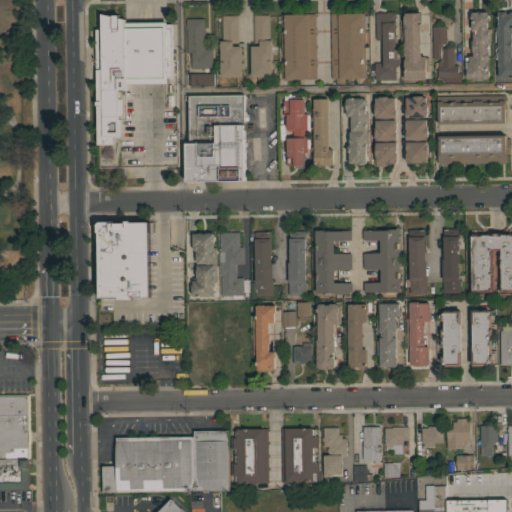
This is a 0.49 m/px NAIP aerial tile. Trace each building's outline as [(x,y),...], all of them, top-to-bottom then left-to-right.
[(377,13),(377,12),(381,12),(381,13),(385,13),(386,12),(392,11),(393,13),(394,13),(395,37),(397,37),(397,58),(398,58),(398,66),(395,66),(396,79),(374,80),(374,63),(382,62),(382,39),(376,40),(375,13),(377,13)] [(478,12),(478,13),(479,13),(479,11),(486,12),(487,12),(487,22),(486,22),(486,29),(490,29),(490,43),(488,43),(488,68),(488,70),(489,70),(489,76),(488,76),(488,77),(487,77),(487,78),(482,78),(482,79),(475,79),(475,78),(466,78),(466,69),(467,69),(467,61),(469,62),(469,56),(473,56),(473,52),(471,52),(472,40),(473,33),(474,33),(474,30),(471,30),(471,12),(478,12)] [(506,11),(506,14),(509,13),(510,12),(511,11),(511,33),(511,60),(510,60),(511,61),(511,77),(498,77),(498,12),(506,11)] [(315,13),(316,79),(282,79),(281,14),(315,13)] [(364,13),(365,78),(345,78),(345,84),(335,84),(335,78),(331,78),(330,13),(364,13)] [(404,59),(405,59),(405,56),(404,56),(403,44),(402,44),(402,30),(405,30),(404,24),(403,15),(404,15),(404,13),(422,13),(422,26),(421,26),(421,30),(420,30),(421,57),(426,56),(426,58),(429,58),(429,71),(426,71),(426,79),(423,79),(423,81),(411,81),(411,80),(404,80),(404,59)] [(476,26),(482,26),(482,13),(461,14),(461,34),(476,33),(476,26)] [(101,29),(101,14),(113,17),(113,14),(119,14),(119,18),(125,19),(125,23),(167,22),(167,24),(171,24),(173,78),(167,78),(168,83),(126,84),(127,119),(118,120),(119,137),(111,137),(111,144),(98,144),(97,105),(95,105),(95,101),(97,101),(95,29),(101,29)] [(238,42),(232,42),(232,46),(240,46),(241,76),(220,77),(220,40),(222,40),(222,15),(237,15),(238,42)] [(269,15),(269,40),(272,40),(272,76),(251,76),(251,46),(253,46),(253,15),(269,15)] [(204,49),(212,49),(212,58),(211,58),(211,68),(191,68),(191,52),(187,52),(186,28),(186,19),(204,18),(204,49)] [(446,26),(446,43),(441,43),(441,47),(453,47),(453,65),(457,65),(457,74),(460,74),(460,82),(444,82),(444,79),(437,79),(437,68),(433,68),(433,62),(437,62),(437,61),(440,61),(440,58),(432,58),(432,27),(446,26)] [(213,73),(214,86),(190,86),(189,74),(213,73)] [(243,94),(245,180),(186,181),(185,143),(189,143),(188,100),(185,100),(185,96),(188,96),(188,95),(243,94)] [(437,101),(440,101),(440,96),(505,95),(505,108),(505,123),(437,124),(437,101)] [(378,98),(378,97),(388,96),(388,98),(395,97),(395,109),(396,109),(396,118),(376,118),(376,116),(375,116),(374,103),(375,103),(375,98),(378,98)] [(413,97),(413,96),(423,96),(423,97),(426,97),(426,100),(428,100),(428,107),(427,107),(427,115),(426,115),(426,117),(405,117),(405,109),(406,109),(406,97),(413,97)] [(328,98),(329,149),(333,149),(333,165),(314,165),(313,99),(328,98)] [(339,115),(352,113),(350,98),(337,100),(339,115)] [(349,163),(349,151),(348,151),(348,149),(347,147),(348,145),(349,144),(349,131),(351,131),(350,116),(346,116),(346,110),(345,110),(345,100),(346,100),(346,98),(365,98),(365,99),(366,99),(366,106),(365,106),(365,113),(368,113),(369,130),(367,130),(367,132),(368,132),(369,148),(366,148),(366,149),(365,149),(366,163),(349,163)] [(309,148),(307,148),(307,152),(305,152),(305,165),(286,165),(286,137),(293,137),(293,131),(287,131),(287,128),(286,128),(286,115),(283,115),(283,101),(289,101),(289,99),(304,99),(304,113),(306,113),(306,114),(309,114),(309,148)] [(406,131),(407,131),(407,129),(405,129),(405,121),(406,121),(406,120),(427,119),(427,123),(428,123),(428,131),(427,131),(428,137),(427,137),(427,139),(406,140),(406,131)] [(396,120),(396,121),(397,121),(397,129),(396,129),(396,132),(397,132),(397,140),(376,140),(376,138),(375,138),(375,127),(376,127),(376,120),(396,120)] [(339,165),(356,164),(354,132),(338,133),(339,165)] [(505,134),(505,138),(509,138),(510,154),(506,154),(506,162),(437,164),(438,136),(505,134)] [(427,141),(427,144),(428,144),(428,150),(429,150),(429,157),(427,158),(427,165),(416,165),(416,163),(407,163),(407,161),(406,161),(406,153),(407,153),(407,150),(406,150),(406,142),(427,141)] [(397,142),(397,150),(396,150),(396,153),(397,153),(397,162),(396,162),(396,163),(387,163),(387,166),(376,166),(376,156),(375,156),(375,144),(376,144),(376,142),(397,142)] [(302,150),(301,164),(322,164),(322,150),(302,150)] [(362,153),(362,165),(378,165),(378,153),(362,153)] [(151,297),(132,297),(132,299),(119,300),(119,298),(100,298),(99,233),(97,232),(97,224),(100,221),(130,221),(130,222),(149,222),(151,297)] [(459,278),(460,278),(460,293),(442,293),(442,260),(443,260),(443,229),(459,228),(459,238),(459,278)] [(398,243),(397,243),(397,249),(399,249),(399,272),(398,273),(398,278),(399,278),(399,292),(372,292),(372,291),(363,291),(363,282),(380,282),(380,269),(363,269),(363,253),(380,252),(380,240),(363,240),(362,230),(390,230),(390,229),(398,229),(398,243)] [(424,229),(425,261),(426,261),(426,292),(409,293),(408,229),(424,229)] [(330,230),(351,230),(351,240),(334,240),(334,253),(351,253),(351,269),(334,270),(334,283),(351,282),(351,292),(349,292),(349,294),(334,294),(334,293),(316,293),(315,230),(330,230)] [(305,231),(305,268),(310,268),(311,274),(305,274),(305,283),(306,283),(306,295),(288,295),(288,262),(289,262),(289,231),(305,231)] [(216,282),(215,282),(215,286),(214,286),(214,296),(193,296),(193,295),(191,295),(191,285),(192,285),(192,280),(197,280),(197,277),(196,277),(196,268),(196,261),(195,261),(195,252),(196,252),(196,251),(195,251),(193,249),(192,233),(213,233),(213,242),(214,242),(214,247),(216,247),(216,282)] [(238,233),(238,247),(243,247),(243,264),(235,264),(235,278),(242,278),(242,280),(248,280),(248,293),(242,293),(242,294),(248,294),(248,299),(242,299),(242,295),(241,295),(241,298),(231,298),(231,296),(220,296),(220,276),(218,276),(218,252),(219,252),(219,233),(238,233)] [(482,236),(482,234),(490,234),(490,233),(511,233),(511,290),(509,290),(509,291),(500,292),(499,283),(500,283),(500,250),(492,250),(492,255),(492,266),(493,266),(493,272),(492,272),(492,283),(493,283),(493,292),(471,292),(471,236),(482,236)] [(400,282),(403,282),(404,293),(417,293),(416,237),(399,238),(400,282)] [(271,238),(271,263),(272,263),(272,286),(280,286),(280,299),(255,299),(255,294),(251,294),(251,282),(255,282),(254,238),(271,238)] [(279,239),(279,282),(296,282),(295,239),(279,239)] [(310,301),(310,315),(307,315),(307,320),(297,321),(296,302),(310,301)] [(318,305),(318,303),(324,303),(324,305),(329,305),(329,303),(336,303),(336,304),(337,304),(337,306),(338,306),(338,309),(340,309),(340,324),(334,324),(334,332),(333,332),(333,338),(334,338),(335,352),(333,352),(333,355),(334,355),(335,367),(332,367),(332,369),(326,369),(326,367),(325,367),(325,369),(319,369),(319,368),(318,368),(318,366),(316,366),(316,360),(318,360),(318,358),(316,358),(316,353),(314,353),(314,338),(318,338),(317,305),(318,305)] [(399,303),(399,309),(400,309),(400,316),(395,316),(395,320),(396,320),(396,332),(393,332),(393,337),(396,337),(396,349),(395,349),(396,358),(396,366),(379,366),(379,354),(376,355),(376,340),(379,340),(379,337),(382,337),(382,332),(379,332),(379,329),(376,329),(376,314),(379,314),(379,303),(399,303)] [(407,319),(407,304),(408,304),(408,303),(423,303),(423,304),(428,304),(428,322),(423,322),(423,330),(421,330),(422,340),(422,347),(427,347),(427,366),(425,366),(425,367),(410,367),(410,366),(408,366),(408,351),(405,351),(404,319),(407,319)] [(366,304),(366,322),(362,322),(362,349),(366,349),(367,367),(358,367),(358,369),(351,369),(351,367),(348,367),(348,351),(345,351),(345,320),(347,320),(347,304),(366,304)] [(264,306),(246,305),(245,356),(258,357),(259,324),(264,324),(264,306)] [(256,319),(256,305),(257,305),(264,305),(275,305),(275,312),(273,312),(274,322),(268,323),(269,335),(270,335),(270,343),(269,343),(269,351),(275,351),(275,357),(274,357),(274,368),(272,368),(273,370),(256,370),(256,354),(253,354),(253,319),(256,319)] [(459,366),(439,366),(438,356),(441,356),(441,347),(438,347),(437,330),(440,330),(440,321),(437,321),(437,315),(440,315),(440,313),(441,313),(441,310),(458,310),(458,324),(457,324),(458,351),(459,351),(459,366)] [(470,352),(471,352),(471,325),(469,325),(469,311),(486,310),(486,312),(488,312),(488,314),(490,314),(490,362),(487,362),(487,366),(470,367),(470,352)] [(295,311),(296,326),(294,326),(295,327),(284,328),(284,327),(283,327),(282,311),(295,311)] [(502,330),(502,323),(511,323),(511,364),(500,365),(500,330),(502,330)] [(385,367),(386,331),(369,330),(369,367),(385,367)] [(303,346),(303,343),(311,343),(311,362),(302,363),(303,364),(299,364),(299,363),(293,363),(292,346),(303,346)] [(0,394),(29,394),(30,429),(31,429),(31,443),(30,443),(30,458),(28,458),(0,458),(0,394)] [(470,440),(463,441),(463,448),(446,449),(446,429),(452,429),(452,422),(456,422),(456,418),(466,418),(466,421),(470,421),(470,440)] [(482,425),(482,422),(491,422),(492,425),(495,425),(496,442),(491,442),(491,447),(490,447),(490,456),(480,456),(480,447),(478,447),(478,425),(482,425)] [(380,426),(380,460),(379,460),(379,463),(374,463),(374,459),(362,459),(362,426),(380,426)] [(442,426),(442,442),(434,442),(434,446),(423,446),(423,443),(421,443),(421,429),(428,429),(428,426),(442,426)] [(338,427),(338,434),(341,434),(341,438),(346,438),(346,456),(342,456),(342,474),(333,474),(333,476),(323,476),(323,455),(328,455),(328,452),(327,452),(327,448),(328,448),(328,446),(323,446),(323,441),(322,441),(322,437),(323,437),(323,427),(338,427)] [(407,427),(407,440),(401,440),(401,445),(400,445),(401,454),(391,454),(391,451),(384,451),(384,445),(383,445),(383,428),(391,428),(391,427),(407,427)] [(268,482),(237,483),(237,475),(232,475),(231,462),(237,462),(237,449),(231,449),(231,437),(237,437),(237,429),(267,428),(268,482)] [(312,428),(312,429),(315,429),(315,436),(318,436),(318,448),(315,448),(315,462),(319,462),(319,473),(321,473),(321,484),(315,484),(315,480),(297,481),(297,482),(282,482),(281,428),(312,428)] [(194,436),(193,431),(228,430),(229,490),(103,492),(102,466),(116,466),(116,437),(194,436)] [(456,455),(473,454),(473,469),(456,469),(456,455)] [(0,458),(28,458),(29,488),(0,488),(0,458)] [(397,463),(397,477),(382,477),(382,463),(397,463)] [(366,464),(366,474),(372,474),(372,480),(367,480),(367,481),(353,481),(353,465),(366,464)] [(444,508),(443,508),(443,511),(417,511),(417,501),(424,501),(424,486),(432,486),(432,487),(444,487),(444,508)] [(156,511),(169,499),(182,511),(156,511)] [(444,500),(444,511),(505,511),(505,499),(444,500)] [(172,511),(161,500),(148,511),(172,511)]
